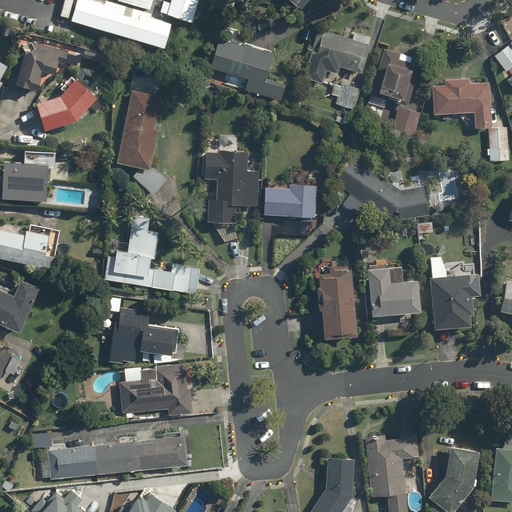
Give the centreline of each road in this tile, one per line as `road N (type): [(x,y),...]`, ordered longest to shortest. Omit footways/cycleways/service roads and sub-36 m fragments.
road 1 (residential): [(287,390),(281,464),(258,470),(246,453),(231,301),(253,285),(273,300)]
road 2 (residential): [(511,375),(450,373),(287,390)]
